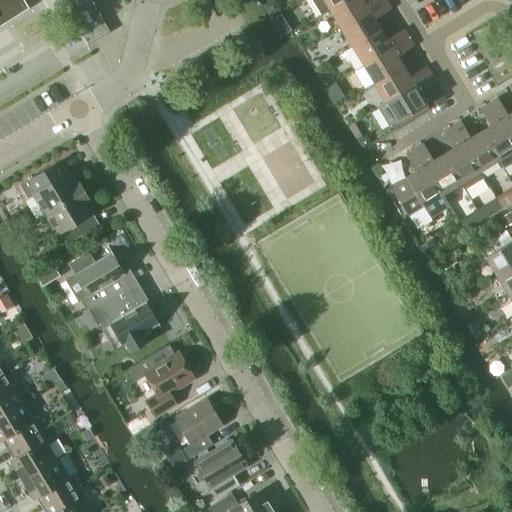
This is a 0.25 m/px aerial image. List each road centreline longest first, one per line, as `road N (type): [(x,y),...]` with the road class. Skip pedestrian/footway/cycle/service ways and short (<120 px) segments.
road 1 (residential): [(320,511),(75,110)]
road 2 (residential): [(382,154),(465,104),(425,42)]
road 3 (residential): [(75,110),(124,78),(145,0)]
